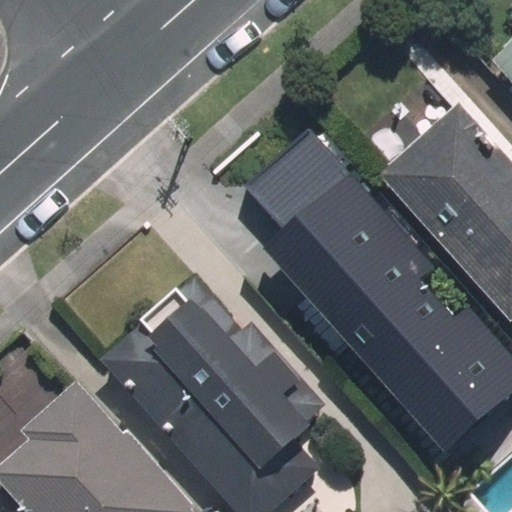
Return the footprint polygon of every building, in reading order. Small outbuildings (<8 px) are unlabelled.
[(511,41),(492,59),(511,80),(511,41)] [(376,172),(508,321),(511,317),(511,163),(457,101),(376,172)] [(288,243),(264,264),(441,462),(511,399),(511,339),(311,116),(235,183),(288,243)] [(329,406),(250,318),(240,326),(192,274),(99,356),(236,511),(265,511),(316,467),(292,440),(329,406)] [(119,432),(73,378),(17,427),(25,437),(0,459),(0,485),(23,511),(188,511),(192,509),(189,506),(192,505),(124,428),(119,432)] [(511,511),(511,440),(468,481),(496,511),(511,511)]
